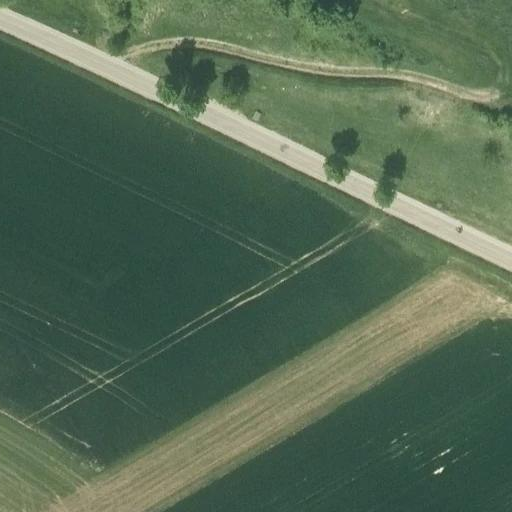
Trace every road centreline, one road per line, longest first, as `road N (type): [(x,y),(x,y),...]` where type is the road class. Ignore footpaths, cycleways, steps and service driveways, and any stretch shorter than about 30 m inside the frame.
road 1 (unclassified): [(511,259),(0,18)]
road 2 (track): [(101,64),(154,44),(200,42),(310,67),(421,77),(477,94),(490,92),(503,68)]
